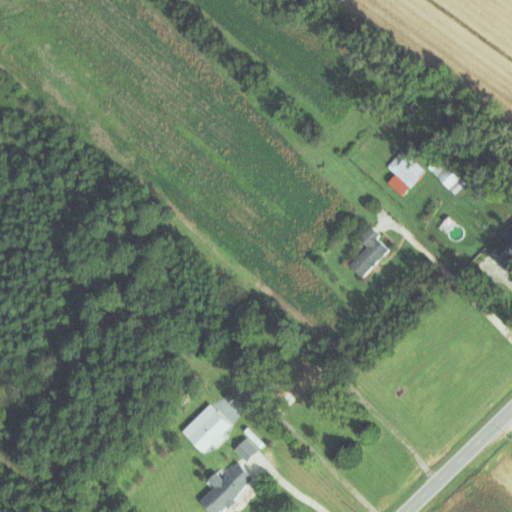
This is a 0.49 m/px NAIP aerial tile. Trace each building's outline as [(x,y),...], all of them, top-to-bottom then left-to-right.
[(411,97),(403,106),(411,114),(419,105),(411,97)] [(432,164),(456,191),(479,170),(454,143),(432,164)] [(403,148),(388,164),(411,186),(426,171),(403,148)] [(374,224),(361,237),(369,245),(351,263),(364,276),(393,248),(380,235),(383,233),(374,224)] [(489,254),(504,270),(511,263),(511,225),(503,234),(507,238),(489,254)] [(322,375),(308,360),(277,390),(291,404),(322,375)] [(232,425),(212,403),(183,430),(204,452),(214,443),(218,447),(228,437),(224,432),(232,425)] [(249,438),(239,449),(250,459),(260,448),(249,438)] [(202,499),(215,511),(221,511),(256,478),(241,463),(227,478),(220,471),(212,479),(216,484),(202,499)]
